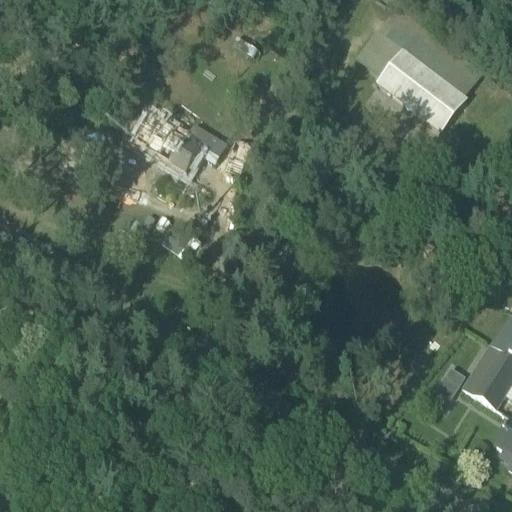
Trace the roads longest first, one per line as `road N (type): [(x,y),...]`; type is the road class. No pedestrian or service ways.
road 1 (unclassified): [(471,511),(227,376),(0,232)]
road 2 (track): [(80,511),(227,376)]
